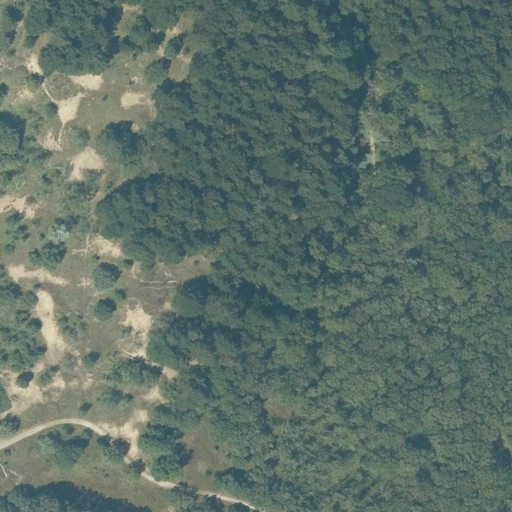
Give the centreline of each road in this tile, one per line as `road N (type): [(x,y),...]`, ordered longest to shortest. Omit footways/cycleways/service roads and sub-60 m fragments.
road 1 (track): [(448,511),(376,200),(370,77),(353,24),(333,0)]
road 2 (track): [(0,446),(51,423),(83,421),(142,476),(268,511)]
